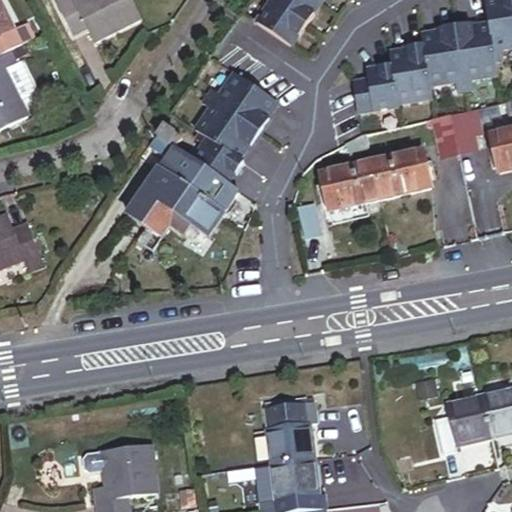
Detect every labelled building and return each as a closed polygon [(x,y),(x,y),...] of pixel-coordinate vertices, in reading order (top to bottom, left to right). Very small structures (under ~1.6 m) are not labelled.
[(140,23),(128,0),(75,0),(73,1),(72,0),(52,0),(70,33),(84,26),(94,46),(140,23)] [(312,17),(319,6),(309,0),(273,0),(271,4),(306,28),(313,18),(312,17)] [(511,46),(511,0),(484,0),(489,24),(494,59),(501,58),(500,49),(511,46)] [(14,32),(0,2),(0,56),(10,52),(35,40),(27,25),(14,32)] [(306,28),(271,4),(256,25),(290,49),(297,38),(298,39),(306,28)] [(494,59),(489,24),(471,27),(471,24),(454,26),(464,89),(471,88),(470,78),(496,74),(494,59)] [(464,89),(454,26),(439,29),(440,31),(422,34),(423,44),(429,84),(454,81),(455,90),(464,89)] [(429,84),(423,44),(408,46),(409,49),(390,52),(392,64),(397,102),(431,97),(429,84)] [(22,103),(35,96),(36,91),(25,68),(20,66),(17,67),(10,52),(0,56),(0,133),(29,119),(22,103)] [(397,102),(392,64),(379,66),(379,67),(366,69),(368,77),(352,80),(357,111),(398,105),(397,102)] [(266,123),(276,107),(234,78),(219,99),(211,94),(207,100),(260,136),(266,128),(268,124),(266,123)] [(260,136),(207,100),(202,107),(210,113),(196,134),(200,136),(238,163),(248,148),(251,150),(260,136)] [(471,113),(449,118),(457,153),(479,148),(471,113)] [(449,118),(430,122),(439,158),(457,153),(449,118)] [(511,171),(511,131),(489,137),(498,175),(511,171)] [(236,176),(243,166),(238,163),(200,136),(196,142),(204,148),(193,164),(227,187),(235,176),(236,176)] [(369,152),(366,137),(344,148),(350,160),(369,152)] [(167,161),(128,218),(162,241),(171,227),(186,237),(191,229),(207,240),(238,195),(227,187),(193,164),(173,150),(157,139),(150,150),(167,161)] [(431,190),(422,152),(372,164),(380,202),(431,190)] [(380,202),(372,164),(320,175),(329,213),(380,202)] [(297,210),(303,242),(320,239),(314,207),(297,210)] [(14,239),(6,218),(0,220),(0,272),(24,264),(28,275),(43,270),(30,233),(14,239)] [(511,391),(482,398),(491,440),(511,434),(511,391)] [(491,440),(482,398),(446,406),(449,419),(435,422),(443,457),(457,454),(455,448),(491,440)] [(313,462),(308,425),(315,424),(312,403),(263,410),(271,468),(313,462)] [(157,498),(151,448),(86,456),(82,461),(84,470),(88,473),(104,472),(106,489),(92,490),(94,511),(129,511),(129,501),(157,498)] [(318,499),(313,462),(271,468),(256,470),(261,511),(321,511),(326,511),(324,498),(318,499)] [(180,495),(182,511),(196,510),(194,493),(180,495)]
